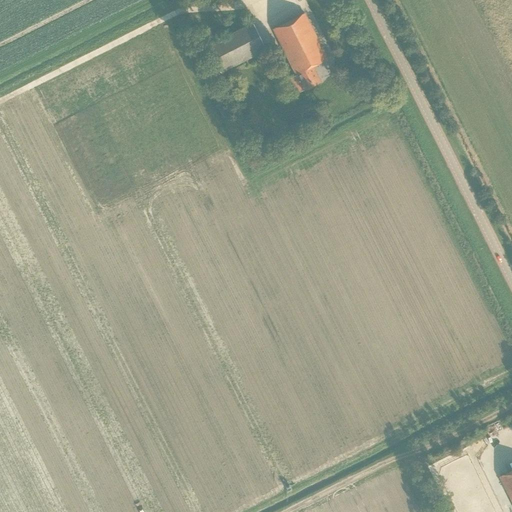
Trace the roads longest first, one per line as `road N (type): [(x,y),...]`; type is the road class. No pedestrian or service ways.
road 1 (tertiary): [(511,279),(371,0)]
road 2 (track): [(289,511),(511,404)]
road 3 (track): [(351,459),(511,373)]
